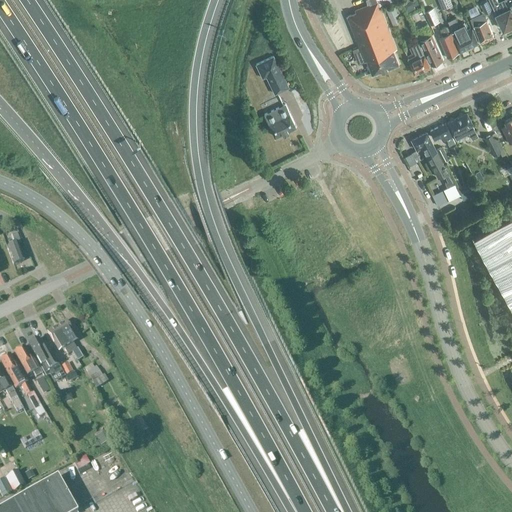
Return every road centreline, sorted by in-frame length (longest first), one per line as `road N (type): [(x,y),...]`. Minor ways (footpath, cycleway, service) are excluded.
road 1 (motorway): [(332,511),(241,343),(26,0)]
road 2 (motorway): [(0,9),(158,254),(302,511)]
road 3 (motorway): [(339,511),(199,187),(192,97),(213,0)]
road 4 (motorway): [(0,105),(130,260),(300,511)]
road 5 (secondary): [(248,511),(105,268),(51,211),(0,183)]
road 6 (tertiary): [(411,223),(464,387),(511,462)]
